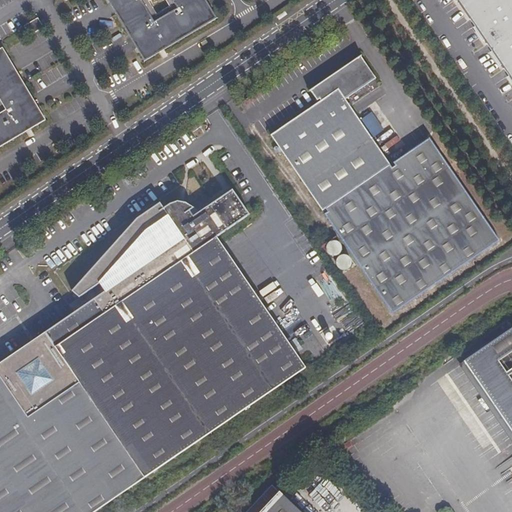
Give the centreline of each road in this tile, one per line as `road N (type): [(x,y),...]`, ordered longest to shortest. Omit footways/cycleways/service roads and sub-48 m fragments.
road 1 (unclassified): [(334,0),(0,228)]
road 2 (unknown): [(495,511),(413,396)]
road 3 (unknown): [(435,0),(511,117)]
